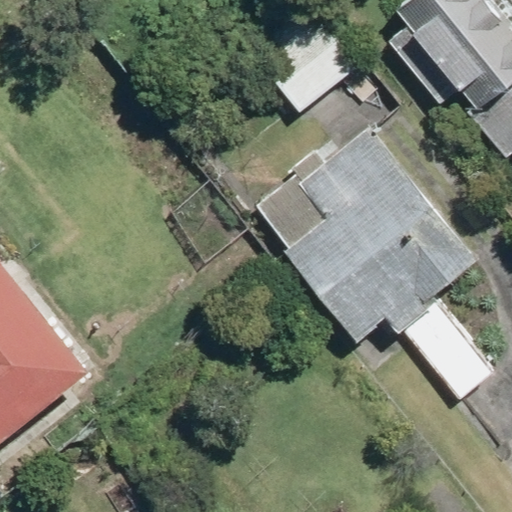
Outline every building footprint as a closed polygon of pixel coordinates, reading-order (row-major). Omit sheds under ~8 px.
[(366,59),(313,0),(306,0),(255,46),(311,108),(366,59)] [(511,0),(405,0),(404,2),(416,15),(394,34),(450,98),(472,79),(491,100),(511,81),(511,0)] [(488,248),(377,118),(340,149),(333,140),(261,201),(295,241),(292,244),(366,332),(393,309),(407,326),(442,297),(437,292),(488,248)] [(0,494),(110,409),(0,269),(0,494)] [(379,511),(371,501),(356,511),(379,511)]
